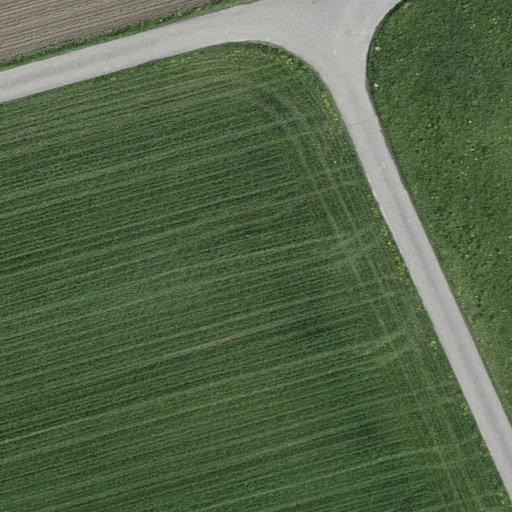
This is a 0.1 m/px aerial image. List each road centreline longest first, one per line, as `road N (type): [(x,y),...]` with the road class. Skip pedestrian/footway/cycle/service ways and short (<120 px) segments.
road 1 (residential): [(511,471),(308,7)]
road 2 (unclassified): [(308,7),(0,91)]
